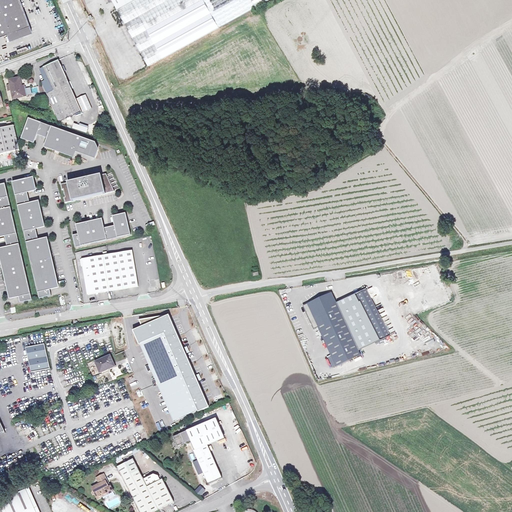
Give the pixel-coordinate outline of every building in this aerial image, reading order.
[(20,0),(0,0),(0,35),(7,33),(9,41),(32,32),(20,0)] [(113,0),(119,9),(137,0),(113,0)] [(137,0),(133,2),(164,58),(277,0),(137,0)] [(133,2),(119,9),(151,65),(164,58),(133,2)] [(59,61),(44,68),(51,84),(47,85),(50,93),(47,95),(57,117),(65,113),(67,119),(82,112),(59,61)] [(10,84),(15,103),(25,100),(22,91),(25,90),(22,80),(10,84)] [(82,112),(92,108),(85,94),(76,99),(82,112)] [(65,113),(57,117),(59,122),(67,119),(65,113)] [(28,120),(22,139),(37,144),(39,137),(47,139),(44,147),(76,158),(79,153),(96,159),(100,149),(95,143),(28,120)] [(73,123),(72,128),(86,133),(87,128),(73,123)] [(0,155),(20,151),(14,126),(0,128),(0,155)] [(106,174),(61,185),(62,190),(64,190),(65,198),(64,198),(65,203),(114,192),(106,174)] [(112,175),(108,177),(113,188),(117,186),(112,175)] [(33,178),(12,182),(39,299),(51,296),(50,290),(59,288),(47,239),(39,241),(36,229),(44,227),(39,202),(30,204),(27,192),(36,190),(33,178)] [(20,303),(32,300),(5,184),(0,185),(0,237),(5,236),(7,248),(0,249),(0,255),(10,299),(19,297),(20,303)] [(79,234),(73,236),(76,248),(101,242),(131,235),(126,213),(113,217),(115,226),(104,229),(102,220),(77,226),(79,234)] [(132,251),(82,259),(88,295),(103,293),(138,287),(132,251)] [(367,291),(357,296),(362,307),(364,306),(381,340),(390,335),(367,291)] [(332,293),(304,307),(314,330),(319,328),(332,357),(329,359),(333,368),(361,356),(332,293)] [(140,325),(131,329),(172,421),(209,405),(169,315),(138,319),(140,325)] [(44,345),(27,348),(33,380),(51,377),(45,349),(47,349),(47,346),(45,346),(44,345)] [(110,356),(96,363),(100,373),(115,367),(110,356)] [(216,419),(187,432),(196,451),(207,446),(225,438),(216,419)] [(196,451),(194,451),(205,477),(209,484),(222,478),(207,446),(196,451)] [(192,462),(198,475),(202,473),(196,460),(192,462)] [(133,461),(119,468),(141,511),(154,511),(159,510),(164,507),(169,505),(173,502),(162,481),(160,482),(158,477),(153,476),(143,481),(133,461)] [(105,478),(104,475),(97,479),(100,484),(92,488),(98,499),(103,496),(103,495),(107,493),(108,495),(114,492),(111,487),(110,487),(105,478)] [(13,495),(1,501),(5,511),(34,511),(23,484),(10,490),(13,495)] [(200,486),(194,491),(199,496),(205,491),(200,486)]
